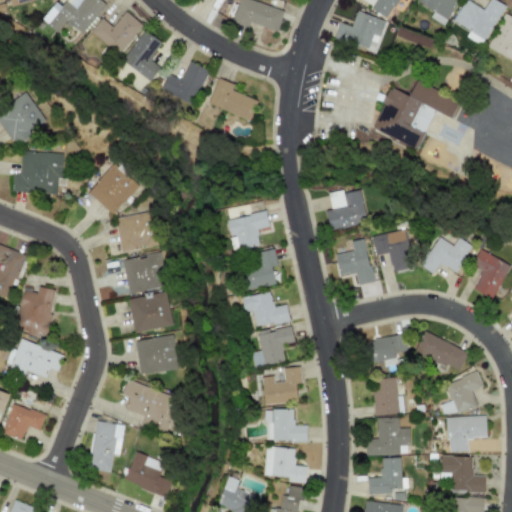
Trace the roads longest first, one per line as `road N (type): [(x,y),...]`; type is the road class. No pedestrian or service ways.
road 1 (tertiary): [(333,511),(339,405),(290,148),(294,76),(324,0)]
road 2 (residential): [(0,215),(76,248),(98,344),(50,481)]
road 3 (residential): [(511,385),(497,346),(431,305),(323,323)]
road 4 (residential): [(294,76),(188,27),(155,0)]
road 5 (residential): [(0,461),(124,511)]
